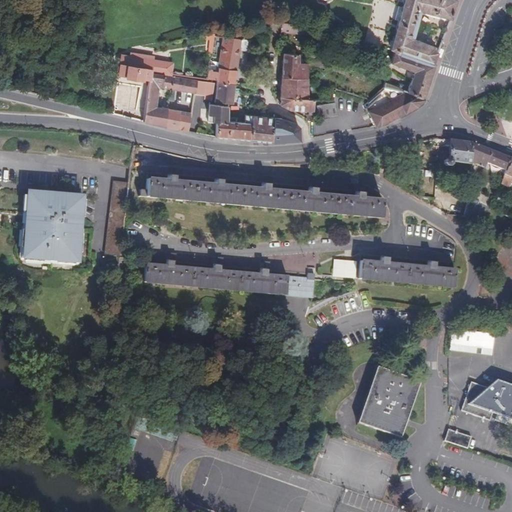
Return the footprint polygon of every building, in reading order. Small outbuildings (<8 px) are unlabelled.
[(457,0),(456,0),(404,0),(390,50),(394,51),(390,63),(412,70),(407,88),(424,94),(434,64),(432,63),(436,53),(433,48),(412,40),(420,13),(450,19),(457,0)] [(278,27),(275,29),(274,34),(300,35),(300,28),(278,27)] [(219,37),(208,36),(208,48),(219,50),(219,37)] [(236,39),(219,37),(219,50),(218,69),(232,72),(234,51),(242,51),(243,40),(236,39)] [(120,56),(118,65),(149,70),(161,73),(161,64),(151,62),(151,58),(129,54),(129,58),(120,56)] [(278,56),(279,56),(279,78),(304,80),(304,67),(295,67),(295,57),(278,56)] [(328,60),(310,57),(308,66),(325,70),(328,60)] [(365,69),(333,61),(331,72),(365,79),(366,75),(364,74),(365,69)] [(118,65),(117,77),(147,82),(149,73),(149,70),(118,65)] [(217,77),(206,76),(206,80),(214,82),(214,83),(232,86),(232,72),(218,69),(217,77)] [(147,82),(142,122),(164,128),(167,110),(154,108),(157,88),(169,90),(170,77),(149,73),(147,82)] [(169,90),(167,102),(171,103),(173,91),(192,94),(195,81),(170,77),(169,90)] [(304,80),(279,78),(278,99),(305,100),(304,80)] [(192,94),(192,96),(201,97),(202,90),(210,91),(210,84),(195,81),(192,94)] [(231,107),(232,86),(214,83),(213,104),(226,106),(231,107)] [(424,94),(407,88),(385,83),(383,87),(385,89),(380,94),(394,97),(405,111),(417,105),(423,97),(424,94)] [(209,102),(210,91),(202,90),(201,97),(201,101),(209,102)] [(389,120),(405,111),(394,97),(380,94),(373,101),(389,120)] [(305,100),(278,99),(278,108),(288,111),(308,111),(308,120),(312,121),(312,100),(305,100)] [(379,125),(389,120),(373,101),(365,108),(379,125)] [(336,117),(334,103),(315,106),(317,120),(336,117)] [(369,114),(375,126),(379,125),(365,108),(362,104),(369,114)] [(206,122),(215,122),(225,123),(226,109),(207,107),(206,122)] [(167,110),(164,128),(186,133),(189,114),(167,110)] [(215,122),(214,138),(249,140),(250,117),(243,116),(242,124),(225,123),(215,122)] [(250,117),(249,140),(271,142),(271,120),(250,117)] [(271,120),(271,142),(298,140),(297,127),(293,123),(289,123),(271,120)] [(0,153),(97,160),(124,167),(125,152),(100,145),(0,138),(0,153)] [(469,143),(448,140),(445,158),(442,158),(439,159),(439,162),(442,165),(445,165),(447,163),(447,161),(466,169),(467,169),(467,168),(469,143)] [(467,168),(467,169),(472,170),(480,172),(481,167),(498,170),(497,177),(499,178),(507,158),(473,144),(469,143),(467,168)] [(499,178),(497,185),(505,188),(509,178),(511,178),(511,159),(507,158),(499,178)] [(167,177),(160,177),(160,181),(140,179),(139,191),(132,191),(132,197),(372,218),(374,200),(350,198),(351,194),(344,193),(343,198),(304,194),(305,189),(299,189),(299,194),(259,190),(259,185),(253,184),(252,189),(213,186),(212,181),(206,181),(206,185),(166,182),(167,177)] [(102,252),(116,254),(122,181),(108,180),(102,252)] [(0,214),(24,216),(22,256),(72,259),(76,197),(0,193),(0,214)] [(472,217),(483,220),(486,204),(469,200),(468,206),(474,207),(472,217)] [(430,270),(431,265),(424,265),(424,269),(384,266),(385,261),(377,261),(377,266),(356,264),(355,283),(449,290),(450,272),(430,270)] [(308,296),(309,274),(302,274),(302,278),(262,275),(263,270),(256,269),(256,274),(215,271),(215,266),(208,266),(207,271),(168,268),(168,262),(161,262),(161,267),(141,265),(139,282),(308,296)] [(491,333),(448,331),(448,353),(474,353),(474,348),(480,348),(479,354),(490,354),(491,333)] [(372,367),(352,423),(394,438),(415,382),(372,367)] [(490,413),(511,421),(511,387),(495,381),(484,389),(468,384),(460,412),(486,421),(490,413)] [(469,440),(446,432),(442,443),(465,451),(469,440)] [(128,438),(124,450),(132,452),(135,440),(128,438)]
